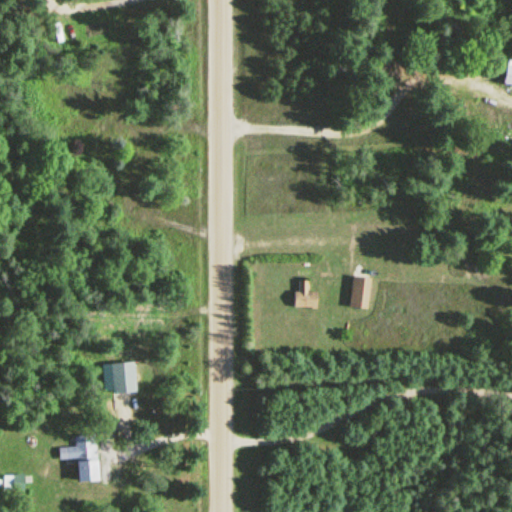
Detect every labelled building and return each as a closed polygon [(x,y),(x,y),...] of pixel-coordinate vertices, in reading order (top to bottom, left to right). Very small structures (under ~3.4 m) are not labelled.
[(501,86),(511,88),(511,64),(506,64),(501,86)] [(370,280),(352,277),(346,308),(364,311),(370,280)] [(294,309),(311,309),(311,282),(294,282),(294,309)] [(104,393),(135,393),(135,364),(104,364),(104,393)] [(97,483),(96,436),(75,436),(75,448),(69,449),(69,460),(77,460),(78,483),(97,483)] [(12,491),(12,477),(4,477),(4,491),(12,491)]
